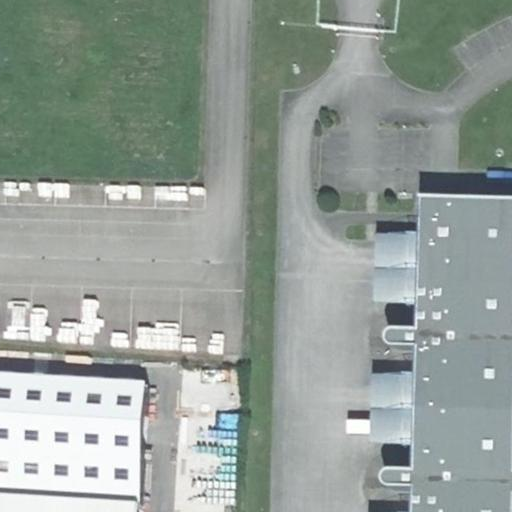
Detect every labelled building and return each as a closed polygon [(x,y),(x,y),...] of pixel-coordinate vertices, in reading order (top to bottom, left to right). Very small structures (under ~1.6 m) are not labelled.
[(418,511),(511,511),(511,205),(426,203),(425,241),(423,312),(422,335),(400,335),(400,354),(421,355),(421,382),(419,452),(418,474),(396,475),(396,493),(419,495),(418,511)] [(378,310),(423,312),(425,241),(380,239),(378,310)] [(0,497),(79,503),(87,385),(0,379),(0,497)] [(374,450),(419,452),(421,382),(376,381),(374,450)] [(146,388),(87,385),(79,503),(139,506),(146,388)] [(0,511),(138,511),(139,506),(79,503),(0,497),(0,511)]
